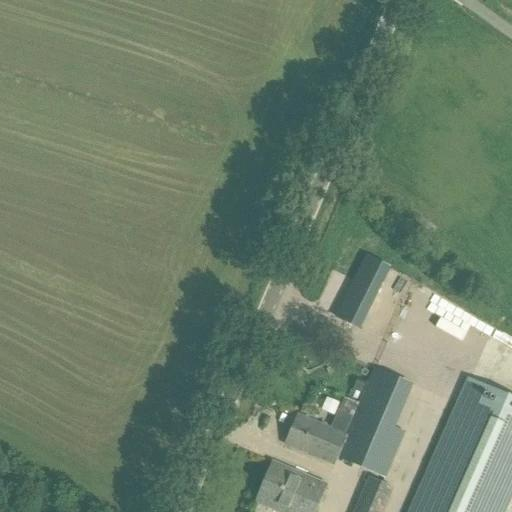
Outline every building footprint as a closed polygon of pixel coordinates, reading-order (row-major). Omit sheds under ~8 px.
[(366,257),(336,319),(359,331),(390,269),(366,257)] [(413,387),(374,370),(350,427),(346,436),(337,459),(384,479),(404,434),(395,430),(413,387)] [(352,391),(360,394),(365,384),(357,381),(352,391)] [(505,511),(511,499),(511,426),(456,401),(407,511),(505,511)] [(337,459),(346,436),(332,430),(297,414),(283,447),(333,468),(337,459)] [(335,421),(332,430),(346,436),(350,427),(335,421)] [(256,504),(274,511),(317,511),(328,486),(273,462),(256,504)] [(384,511),(394,489),(368,479),(353,511),(384,511)]
